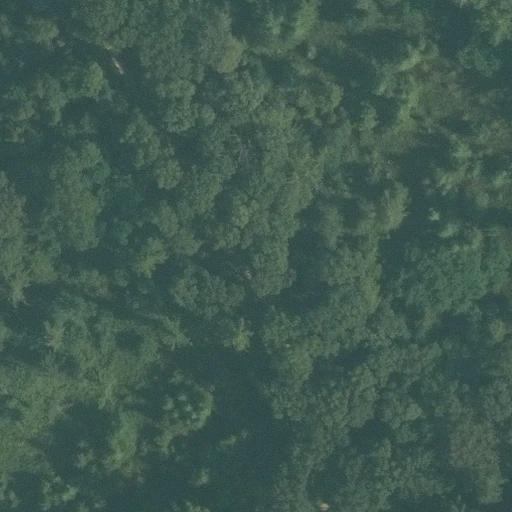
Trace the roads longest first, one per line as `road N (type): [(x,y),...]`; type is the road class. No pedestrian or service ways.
road 1 (track): [(141,89),(387,498)]
road 2 (track): [(353,511),(511,439)]
road 3 (track): [(0,174),(141,89)]
